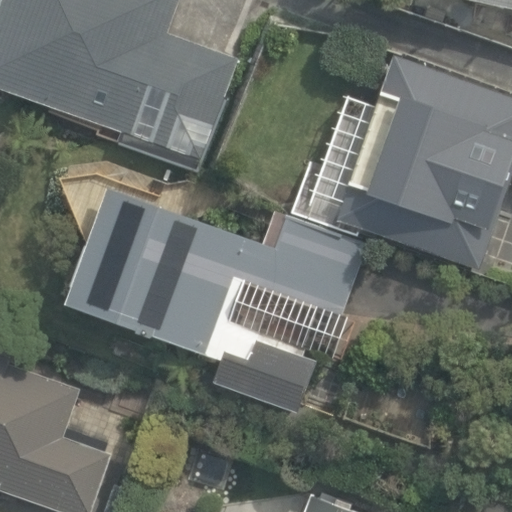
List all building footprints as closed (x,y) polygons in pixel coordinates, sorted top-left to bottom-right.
[(126,130),(204,158),(240,57),(169,31),(180,0),(5,0),(0,14),(0,87),(125,133),(126,130)] [(511,0),(473,0),(511,8),(511,0)] [(511,195),(511,92),(391,53),(376,99),(351,91),(314,205),(298,200),(295,210),(373,236),(374,232),(481,266),(505,194),(511,195)] [(216,380),(303,412),(322,360),(306,354),(310,343),(346,356),(360,316),(346,310),(370,246),(273,210),(261,243),(122,192),(126,180),(99,170),(93,188),(66,178),(87,241),(66,299),(224,357),(216,380)] [(0,482),(4,484),(2,488),(70,511),(90,511),(112,450),(106,449),(109,441),(70,428),(84,388),(13,363),(17,350),(0,344),(0,482)] [(376,511),(378,507),(316,484),(305,511),(224,511),(376,511)]
